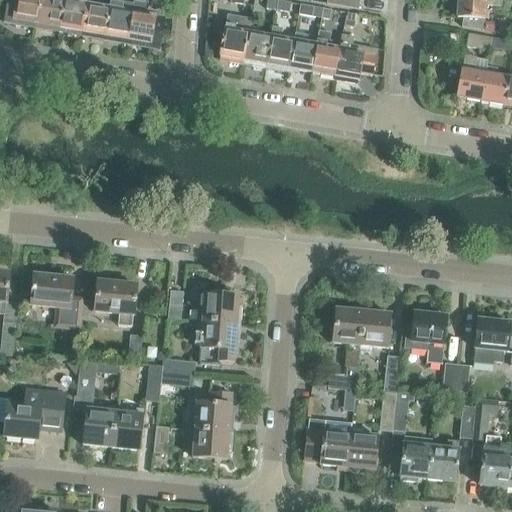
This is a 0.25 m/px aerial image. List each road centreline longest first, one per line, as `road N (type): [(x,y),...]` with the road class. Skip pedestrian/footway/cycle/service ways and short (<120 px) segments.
road 1 (residential): [(0,224),(288,251)]
road 2 (residential): [(0,483),(9,476),(266,498)]
road 3 (residential): [(266,498),(288,251)]
road 4 (residential): [(288,251),(511,275)]
road 5 (residential): [(187,83),(406,120)]
road 6 (residential): [(0,50),(187,83)]
road 7 (residential): [(434,511),(266,498)]
road 8 (residential): [(406,120),(415,0)]
